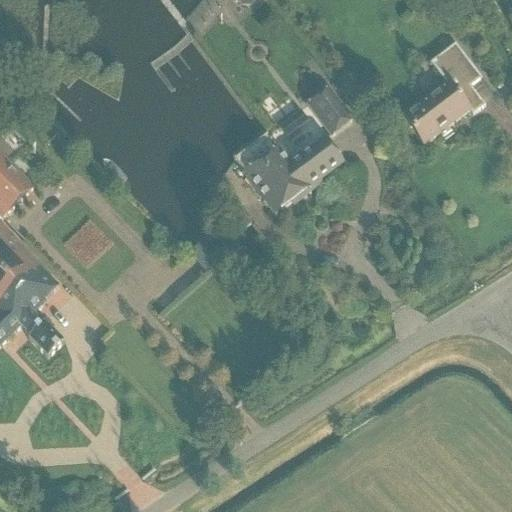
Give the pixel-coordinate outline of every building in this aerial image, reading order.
[(470,88),(481,79),(455,45),(430,65),(446,85),(402,119),(423,147),(469,112),(472,116),(484,107),(470,88)] [(328,88),(307,105),(332,136),(352,120),(328,88)] [(511,92),(510,90),(497,100),(511,120),(511,92)] [(341,164),(325,142),(293,167),(268,135),(233,161),(275,216),(308,191),(305,188),(314,181),(316,183),(341,164)] [(367,153),(355,159),(363,174),(374,167),(367,153)] [(0,219),(1,221),(33,189),(0,155),(0,219)] [(0,348),(20,329),(29,338),(27,339),(47,360),(63,345),(43,324),(42,326),(33,316),(46,303),(45,302),(59,288),(0,227),(0,348)] [(226,256),(209,237),(188,255),(205,274),(226,256)] [(292,280),(274,286),(279,300),(297,293),(292,280)]
